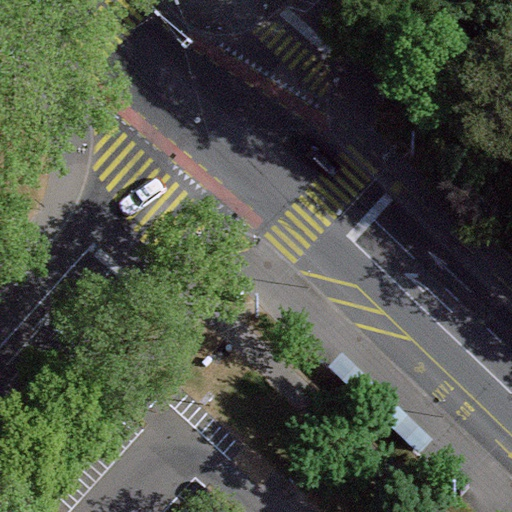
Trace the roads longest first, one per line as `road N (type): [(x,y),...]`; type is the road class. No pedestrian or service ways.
road 1 (secondary): [(511,391),(223,123)]
road 2 (residential): [(223,123),(146,187),(0,359)]
road 3 (secondary): [(223,123),(83,0)]
road 4 (residential): [(348,0),(299,60),(223,123)]
